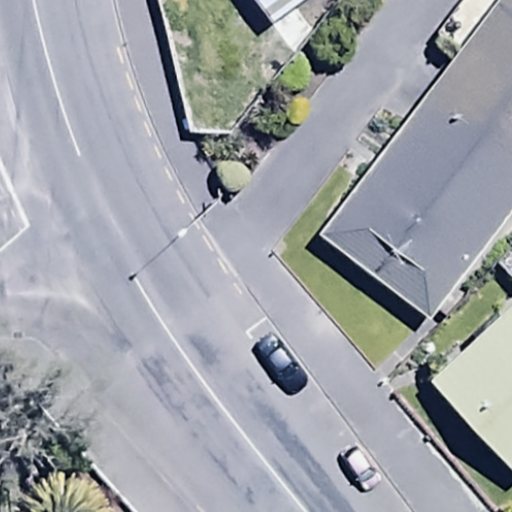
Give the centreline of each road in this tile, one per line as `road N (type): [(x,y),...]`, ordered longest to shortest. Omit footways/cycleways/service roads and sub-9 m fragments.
road 1 (residential): [(307,511),(99,260)]
road 2 (residential): [(99,260),(37,56),(30,0)]
